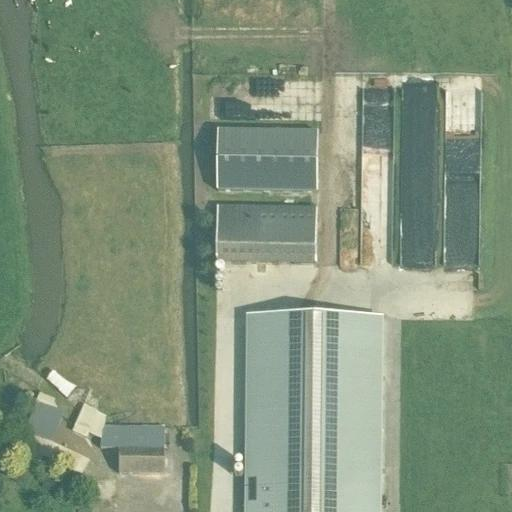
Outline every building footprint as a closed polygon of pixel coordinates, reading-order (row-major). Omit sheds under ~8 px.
[(219,133),(218,193),(317,194),(318,134),(219,133)] [(316,266),(316,210),(216,210),(216,266),(316,266)] [(247,468),(245,511),(382,511),(382,469),(383,320),(251,320),(251,468),(247,468)] [(81,416),(75,429),(89,435),(99,440),(102,440),(102,429),(103,417),(85,407),(81,416)] [(165,476),(165,430),(102,429),(102,440),(102,451),(120,451),(119,476),(165,476)] [(25,435),(20,448),(28,451),(22,466),(37,472),(42,459),(85,477),(91,464),(82,460),(52,446),(25,435)] [(85,477),(81,490),(89,493),(94,481),(85,477)] [(45,479),(41,489),(51,493),(55,484),(45,479)]
